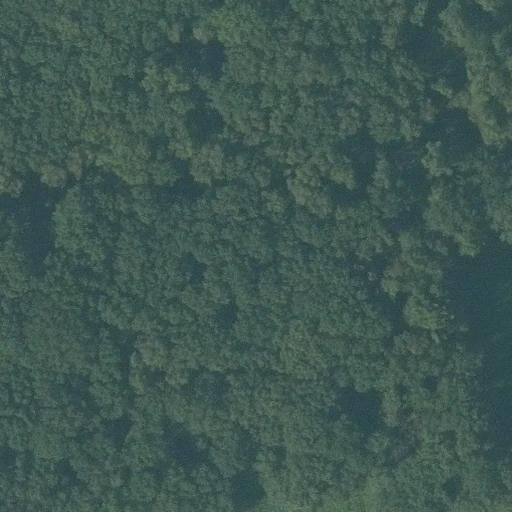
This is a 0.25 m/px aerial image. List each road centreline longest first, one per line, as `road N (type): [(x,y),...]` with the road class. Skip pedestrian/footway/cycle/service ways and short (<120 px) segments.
road 1 (track): [(486,420),(421,201)]
road 2 (track): [(421,201),(369,0)]
